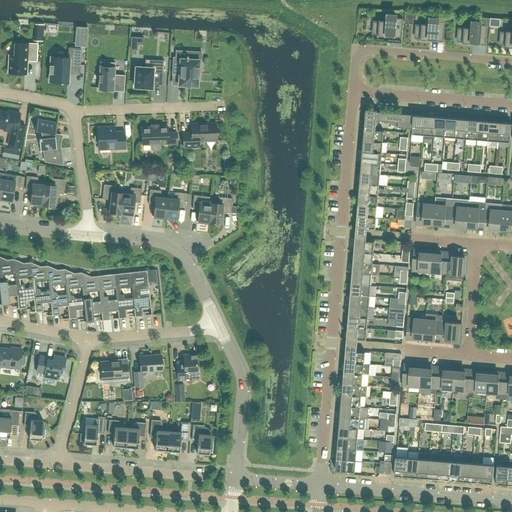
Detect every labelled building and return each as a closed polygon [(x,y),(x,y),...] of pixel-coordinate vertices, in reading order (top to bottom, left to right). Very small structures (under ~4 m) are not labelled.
[(378,33),(378,36),(401,38),(403,18),(396,18),(396,16),(388,15),(388,21),(379,20),(379,22),(373,33),(378,33)] [(488,26),(490,24),(490,18),(481,17),(480,23),(473,22),(472,28),(464,27),(464,29),(458,40),(463,41),(463,43),(486,45),(488,26)] [(421,37),(420,39),(444,41),(445,22),(439,22),(439,19),(430,19),(430,24),(422,24),(422,26),(416,37),(421,37)] [(506,33),(500,44),(505,44),(505,47),(511,47),(511,31),(506,31),(506,33)] [(115,56),(127,57),(128,36),(116,36),(115,56)] [(15,43),(14,55),(9,55),(8,73),(23,74),(26,74),(26,68),(27,57),(36,57),(37,44),(15,43)] [(71,74),(71,68),(79,69),(81,49),(69,48),(68,58),(51,57),(51,65),(49,65),(51,65),(50,73),(49,73),(49,74),(50,74),(50,82),(60,82),(60,83),(62,83),(62,82),(67,83),(68,74),(71,74)] [(173,57),(172,75),(172,74),(173,74),(179,74),(179,84),(197,86),(197,83),(199,83),(199,76),(197,76),(197,72),(196,72),(197,62),(201,62),(201,52),(187,51),(187,55),(186,55),(186,59),(181,59),(181,57),(173,57)] [(135,67),(134,87),(151,88),(153,72),(163,73),(164,61),(145,59),(144,67),(135,67)] [(98,90),(108,91),(113,91),(113,87),(124,88),(125,75),(114,74),(115,62),(100,61),(98,90)] [(398,127),(406,128),(407,114),(377,112),(377,110),(366,109),(364,130),(384,131),(376,130),(376,120),(398,122),(398,127)] [(0,111),(0,127),(3,128),(3,130),(11,131),(8,146),(20,148),(24,125),(18,124),(20,114),(13,112),(13,114),(0,111)] [(407,114),(406,128),(412,128),(412,134),(423,135),(425,116),(407,114)] [(425,116),(423,135),(434,136),(436,117),(425,116)] [(436,117),(434,136),(445,137),(446,117),(436,117)] [(446,117),(445,137),(455,138),(457,118),(446,117)] [(455,138),(466,138),(468,119),(457,118),(455,138)] [(38,119),(35,130),(38,131),(40,152),(43,151),(44,162),(62,165),(58,134),(55,133),(57,122),(56,122),(56,123),(38,119)] [(479,120),(468,119),(466,138),(477,139),(479,120)] [(489,121),(479,120),(477,139),(488,140),(489,121)] [(498,148),(499,141),(500,122),(489,121),(488,140),(487,147),(498,148)] [(511,123),(500,122),(499,141),(510,142),(511,123)] [(191,133),(182,133),(183,148),(199,147),(199,142),(217,141),(216,123),(206,123),(206,124),(199,124),(198,123),(191,124),(191,133)] [(160,144),(168,144),(168,145),(177,145),(176,132),(168,132),(168,126),(141,128),(142,145),(151,144),(151,149),(153,150),(158,150),(160,148),(160,144)] [(95,136),(95,141),(97,143),(98,143),(98,150),(125,149),(125,131),(111,132),(111,127),(97,127),(97,134),(95,136)] [(383,142),(384,131),(364,130),(364,140),(383,142)] [(364,140),(363,151),(382,153),(383,142),(364,140)] [(387,153),(382,153),(363,151),(362,162),(381,163),(381,157),(386,157),(387,153)] [(410,156),(409,164),(411,166),(419,166),(420,157),(410,156)] [(362,162),(361,173),(380,174),(381,163),(362,162)] [(22,176),(4,173),(0,197),(0,198),(11,201),(13,189),(20,190),(22,176)] [(379,185),(380,174),(361,173),(360,183),(379,185)] [(30,203),(42,204),(44,182),(37,182),(38,177),(27,176),(25,190),(31,191),(30,203)] [(51,183),(44,182),(42,204),(56,206),(56,200),(54,199),(55,193),(63,194),(65,180),(51,178),(51,183)] [(227,191),(232,188),(229,181),(224,183),(227,191)] [(378,196),(379,185),(360,183),(359,194),(378,196)] [(121,213),(123,191),(116,190),(117,186),(104,184),(102,199),(110,200),(110,206),(108,206),(107,212),(121,213)] [(130,192),(123,191),(121,213),(132,214),(134,202),(140,203),(142,188),(131,187),(130,192)] [(154,204),(153,217),(165,218),(167,196),(160,195),(161,190),(150,189),(148,204),(154,204)] [(167,196),(165,218),(176,219),(178,207),(184,207),(186,193),(175,192),(174,196),(167,196)] [(359,194),(358,205),(377,206),(378,196),(359,194)] [(197,221),(209,223),(211,200),(212,197),(194,195),(192,208),(198,209),(197,221)] [(218,201),(211,200),(209,223),(222,224),(223,218),(221,218),(222,212),(230,212),(232,198),(219,197),(218,201)] [(436,197),(435,205),(433,225),(440,226),(440,223),(445,224),(446,215),(451,215),(452,207),(446,206),(447,198),(436,197)] [(467,228),(473,229),(474,226),(478,227),(479,218),(484,218),(486,202),(469,201),(469,208),(467,228)] [(490,219),(489,228),(494,228),(494,230),(500,231),(502,211),(503,203),(486,202),(484,218),(490,219)] [(433,225),(435,205),(418,203),(417,212),(423,213),(422,222),(427,222),(427,225),(433,225)] [(376,217),(377,206),(358,205),(357,216),(376,217)] [(457,207),(452,207),(451,215),(457,216),(456,225),(460,225),(460,227),(467,228),(469,208),(457,207)] [(511,211),(502,211),(500,231),(507,231),(507,229),(511,229),(511,225),(511,211)] [(375,229),(376,217),(357,216),(356,233),(354,251),(373,253),(374,241),(374,240),(367,239),(367,234),(367,230),(374,230),(375,229)] [(354,251),(353,262),(372,263),(373,253),(354,251)] [(429,271),(431,251),(425,251),(424,253),(420,253),(419,261),(413,261),(412,270),(429,271)] [(438,252),(431,251),(429,271),(441,272),(446,273),(447,264),(441,263),(442,255),(438,254),(438,252)] [(465,254),(458,253),(458,256),(453,255),(452,264),(447,264),(446,273),(452,273),(463,274),(463,273),(466,273),(466,265),(464,265),(465,254)] [(0,290),(2,305),(9,304),(9,296),(17,295),(18,308),(10,309),(18,308),(16,284),(7,285),(7,281),(2,282),(2,275),(15,273),(13,259),(7,259),(0,256),(0,290)] [(19,278),(32,276),(30,262),(23,263),(14,259),(13,259),(15,273),(16,284),(18,308),(26,307),(25,300),(33,299),(35,311),(26,312),(35,312),(33,288),(24,289),(24,285),(19,285),(19,278)] [(30,262),(32,276),(33,288),(35,312),(43,311),(42,303),(50,302),(52,314),(43,315),(43,316),(52,315),(49,291),(40,292),(40,290),(38,288),(36,288),(35,281),(48,280),(47,265),(40,266),(30,262)] [(372,274),(372,263),(353,262),(352,273),(372,274)] [(48,280),(49,291),(52,315),(60,314),(59,306),(67,306),(69,318),(60,319),(69,318),(66,294),(57,295),(57,293),(55,292),(53,291),(52,285),(65,283),(64,269),(57,269),(47,265),(48,280)] [(64,269),(65,283),(66,294),(69,318),(77,317),(76,310),(84,309),(85,321),(77,322),(77,323),(86,322),(83,297),(74,298),(73,296),(72,295),(70,295),(69,288),(82,286),(81,272),(74,273),(64,269)] [(150,296),(148,284),(147,270),(130,272),(132,286),(133,297),(135,316),(143,316),(142,308),(150,307),(151,314),(145,315),(152,315),(150,296)] [(82,286),(83,297),(86,322),(94,321),(93,313),(101,312),(102,319),(96,320),(96,321),(102,320),(100,301),(92,302),(91,298),(87,298),(86,291),(99,290),(97,275),(91,276),(81,272),(82,286)] [(132,286),(130,272),(114,274),(115,288),(117,299),(119,318),(126,317),(126,310),(134,309),(134,316),(129,316),(129,317),(135,316),(133,297),(124,298),(124,294),(120,295),(119,288),(132,286)] [(371,285),(372,274),(352,273),(352,283),(371,285)] [(99,290),(100,301),(102,320),(110,319),(109,312),(117,311),(118,318),(113,318),(113,319),(119,318),(117,299),(108,300),(107,296),(103,297),(102,290),(115,288),(114,274),(97,275),(99,290)] [(370,296),(371,285),(352,283),(351,294),(370,296)] [(351,294),(350,305),(369,307),(370,296),(351,294)] [(368,317),(369,307),(350,305),(349,316),(368,317)] [(426,312),(425,320),(424,340),(430,341),(430,338),(435,339),(436,330),(441,330),(442,321),(443,315),(437,314),(437,313),(426,312)] [(367,328),(368,317),(349,316),(348,326),(367,328)] [(424,340),(425,320),(408,318),(407,327),(413,328),(412,337),(417,337),(417,339),(424,340)] [(461,324),(459,324),(459,323),(448,322),(442,321),(441,330),(447,330),(446,339),(451,340),(450,342),(457,343),(458,332),(461,332),(461,324)] [(366,339),(367,328),(348,326),(346,345),(345,362),(364,363),(365,352),(364,352),(364,350),(357,350),(357,346),(358,340),(365,341),(365,339),(366,339)] [(21,354),(22,349),(11,348),(10,350),(0,349),(0,351),(0,365),(5,366),(7,368),(10,368),(12,367),(20,368),(20,364),(23,365),(24,364),(25,356),(24,355),(21,354)] [(141,371),(134,372),(135,386),(143,386),(142,376),(144,375),(147,372),(147,371),(148,371),(149,372),(153,372),(154,371),(162,370),(161,355),(159,355),(158,354),(154,354),(153,355),(140,356),(141,371)] [(191,379),(191,378),(192,378),(194,380),(198,379),(199,378),(198,372),(197,372),(196,362),(198,362),(197,354),(183,355),(184,363),(177,364),(178,380),(191,379)] [(48,357),(40,356),(36,371),(44,373),(44,376),(58,379),(60,368),(63,369),(65,358),(54,355),(53,360),(48,359),(48,357)] [(129,381),(128,376),(127,364),(120,364),(120,360),(100,361),(101,367),(99,367),(100,373),(101,373),(101,378),(114,377),(114,382),(129,381)] [(344,373),(363,374),(369,375),(370,364),(364,363),(345,362),(344,373)] [(402,385),(420,386),(421,366),(415,365),(415,368),(410,367),(409,376),(403,376),(402,385)] [(436,393),(436,388),(437,379),(432,378),(432,369),(428,369),(428,367),(421,366),(420,386),(419,392),(430,393),(436,393)] [(453,389),(455,369),(448,368),(448,371),(443,370),(443,379),(437,379),(436,388),(442,388),(453,389)] [(464,390),(470,390),(471,382),(465,381),(466,372),(461,372),(461,369),(455,369),(453,389),(464,390)] [(476,382),(471,382),(470,390),(475,391),(487,392),(488,372),(482,371),(482,374),(477,373),(476,382)] [(496,398),(503,399),(504,384),(499,384),(499,375),(495,375),(495,372),(488,372),(487,392),(496,393),(496,398)] [(362,385),(363,374),(344,373),(343,383),(362,385)] [(510,385),(504,384),(503,399),(511,399),(511,376),(510,376),(510,385)] [(367,385),(362,385),(343,383),(342,394),(361,396),(366,396),(367,385)] [(37,388),(27,386),(25,394),(36,396),(37,388)] [(360,406),(361,396),(342,394),(341,405),(360,406)] [(340,416),(359,417),(360,406),(341,405),(340,416)] [(20,411),(11,410),(11,411),(6,411),(6,417),(0,416),(0,436),(10,437),(11,425),(18,425),(20,411)] [(35,412),(25,411),(24,426),(30,426),(29,439),(42,440),(42,437),(44,438),(45,430),(42,429),(43,420),(37,420),(35,412)] [(86,417),(85,424),(84,433),(80,433),(79,441),(84,441),(83,444),(96,445),(97,432),(103,433),(105,417),(98,416),(98,418),(86,417)] [(365,418),(359,417),(340,416),(339,427),(358,428),(364,429),(365,418)] [(113,446),(125,447),(127,428),(120,427),(119,420),(109,419),(108,433),(114,434),(113,446)] [(167,451),(169,431),(163,431),(161,420),(151,419),(150,437),(156,437),(155,450),(167,451)] [(127,428),(125,447),(137,448),(139,436),(145,436),(146,423),(136,422),(134,428),(127,428)] [(169,431),(167,451),(179,452),(180,439),(187,440),(189,423),(181,422),(180,432),(169,431)] [(193,424),(191,440),(198,441),(197,453),(209,454),(209,452),(212,452),(212,444),(210,444),(211,435),(204,434),(204,425),(193,424)] [(358,439),(358,428),(339,427),(338,437),(358,439)] [(338,448),(357,450),(364,450),(365,440),(358,439),(338,437),(338,448)] [(393,453),(394,442),(379,441),(378,451),(393,453)] [(356,460),(357,450),(338,448),(337,459),(356,460)] [(427,478),(429,453),(419,452),(418,458),(417,477),(427,478)] [(438,479),(440,454),(429,453),(427,478),(438,479)] [(449,480),(450,461),(451,455),(440,454),(438,479),(449,480)] [(406,476),(407,457),(396,456),(394,475),(406,476)] [(417,477),(418,458),(407,457),(406,476),(417,477)] [(355,472),(356,460),(337,459),(336,470),(345,471),(345,474),(354,475),(354,472),(355,472)] [(375,471),(375,460),(357,460),(357,470),(375,471)] [(507,485),(509,466),(509,461),(498,460),(498,465),(496,484),(507,485)] [(460,481),(461,462),(450,461),(449,480),(460,481)] [(470,482),(472,463),(461,462),(460,481),(470,482)] [(481,483),(483,464),(472,463),(470,482),(481,483)] [(483,464),(481,483),(492,484),(494,464),(483,464)]
